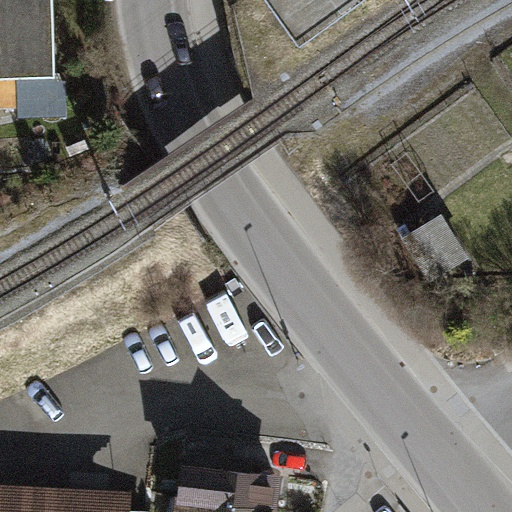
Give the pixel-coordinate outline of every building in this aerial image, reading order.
[(0,0),(0,70),(59,70),(57,0),(0,0)] [(0,70),(0,105),(19,105),(19,116),(69,116),(68,77),(59,77),(59,70),(0,70)] [(442,215),(404,239),(430,281),(469,257),(442,215)] [(187,457),(181,495),(280,508),(285,470),(187,457)] [(0,511),(132,511),(133,490),(0,483),(0,511)] [(174,511),(279,511),(280,508),(181,495),(177,495),(174,511)]
